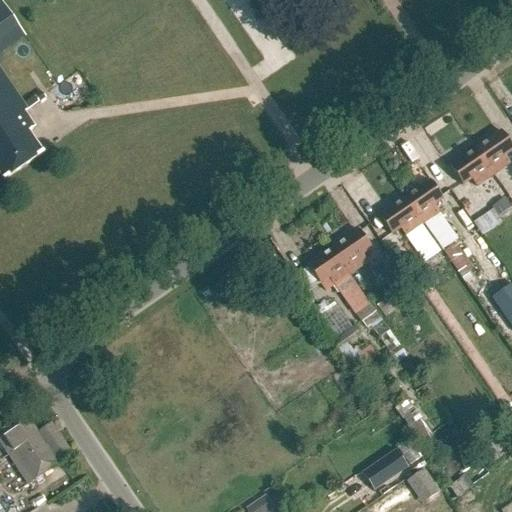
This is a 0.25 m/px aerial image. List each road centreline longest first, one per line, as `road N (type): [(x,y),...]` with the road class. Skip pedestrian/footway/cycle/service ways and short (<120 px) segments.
road 1 (unclassified): [(43,376),(80,340),(511,43)]
road 2 (unclassified): [(132,511),(43,376)]
